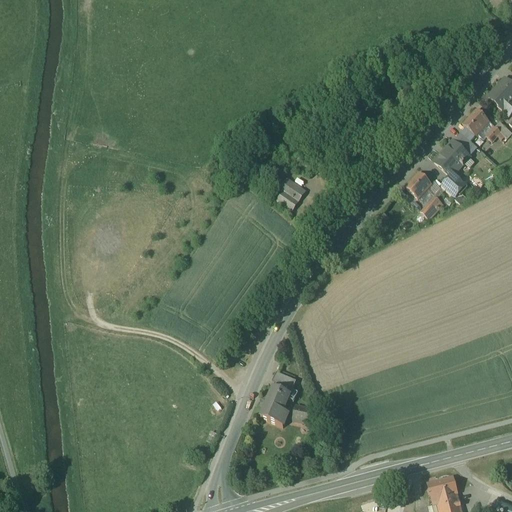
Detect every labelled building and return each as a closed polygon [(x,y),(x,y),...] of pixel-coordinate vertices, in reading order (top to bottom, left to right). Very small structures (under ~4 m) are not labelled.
[(511,87),(505,81),(488,99),(509,118),(511,114),(511,107),(511,105),(511,87)] [(489,123),(476,112),(462,128),(475,138),(477,136),(489,123)] [(489,123),(477,136),(483,142),(486,139),(486,138),(494,129),(489,123)] [(511,135),(500,124),(495,129),(507,140),(511,135)] [(495,129),(494,129),(486,138),(486,139),(492,144),(497,138),(503,144),(507,140),(495,129)] [(469,159),(452,144),(440,157),(441,158),(436,164),(435,163),(434,164),(450,179),(462,167),(463,168),(465,166),(462,164),(467,159),(468,160),(469,159)] [(431,187),(418,175),(405,190),(418,201),(431,187)] [(455,187),(448,181),(441,189),(453,200),(460,191),(455,187)] [(459,182),(455,187),(460,191),(465,186),(459,182)] [(303,194),(287,183),(280,193),(283,196),(277,205),(289,213),(303,194)] [(434,198),(426,207),(432,213),(440,204),(434,198)] [(432,213),(426,207),(420,214),(428,222),(434,215),(432,213)] [(293,382),(276,375),(272,384),(275,385),(290,391),(293,382)] [(290,391),(275,385),(273,390),(290,397),(292,392),(290,391)] [(290,397),(273,390),(261,420),(283,429),(288,417),(282,414),(290,397)] [(314,412),(296,408),(293,423),(311,427),(314,412)] [(453,481),(427,488),(433,509),(437,508),(458,503),(457,498),(453,481)] [(460,511),(458,503),(437,508),(437,511),(460,511)]
